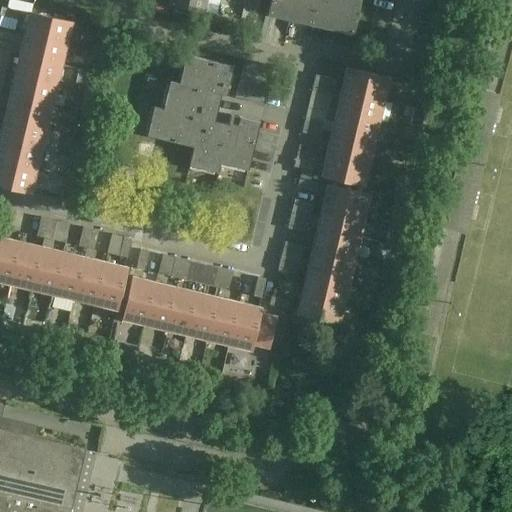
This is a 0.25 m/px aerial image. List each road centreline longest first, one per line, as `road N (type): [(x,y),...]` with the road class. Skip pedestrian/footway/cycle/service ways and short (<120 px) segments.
road 1 (unclassified): [(511,459),(393,424),(352,424),(314,447),(284,447),(20,385)]
road 2 (residential): [(260,263),(0,197)]
road 3 (residential): [(260,263),(305,59)]
road 4 (residential): [(305,59),(137,25),(117,0)]
road 5 (residential): [(305,59),(382,59),(396,50),(413,0)]
